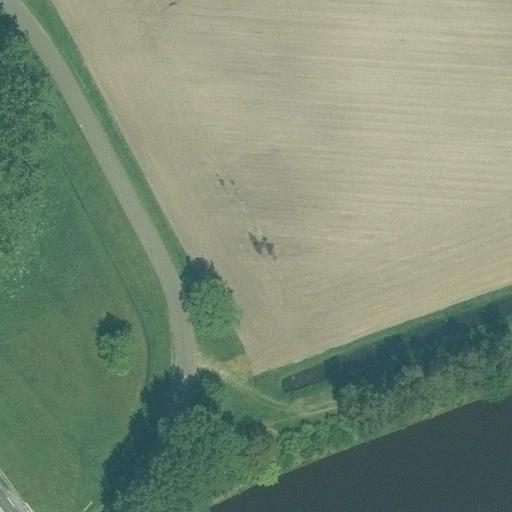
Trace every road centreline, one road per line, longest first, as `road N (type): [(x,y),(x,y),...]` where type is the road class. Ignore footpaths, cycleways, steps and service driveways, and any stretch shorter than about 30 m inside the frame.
road 1 (unclassified): [(183,390),(179,314),(164,272),(46,52),(6,0)]
road 2 (unclassified): [(183,390),(167,445),(117,511)]
